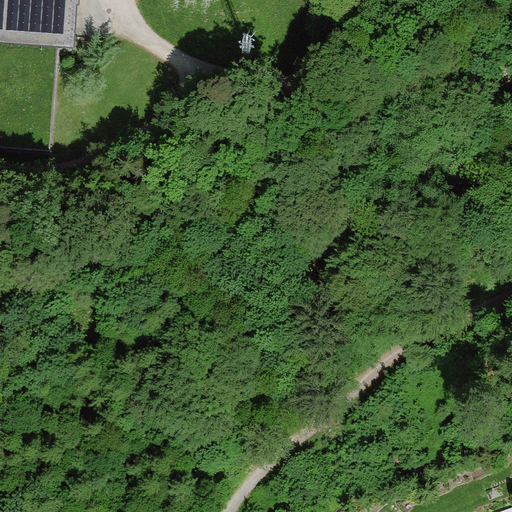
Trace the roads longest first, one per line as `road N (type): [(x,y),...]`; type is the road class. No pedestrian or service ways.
road 1 (track): [(229,511),(260,473),(359,384),(434,328),(511,292)]
road 2 (track): [(204,75),(334,88),(511,75)]
road 3 (track): [(204,75),(183,105),(135,145),(93,171),(41,179)]
